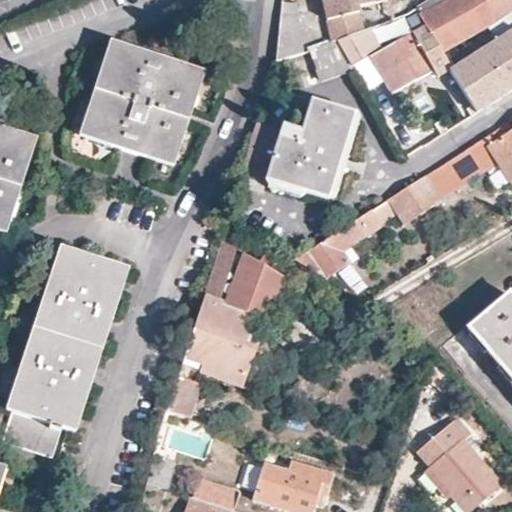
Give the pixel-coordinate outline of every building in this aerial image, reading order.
[(320,0),(331,46),(344,41),(364,34),(358,7),(387,0),(320,0)] [(453,71),(442,53),(493,25),(492,22),(511,10),(511,9),(506,0),(430,0),(417,8),(418,9),(421,14),(414,18),(411,20),(418,32),(375,57),(391,98),(432,72),(438,81),(449,74),(453,71)] [(307,54),(303,17),(299,3),(285,2),(279,64),(307,54)] [(381,47),(372,31),(364,34),(344,41),(353,66),(368,59),(366,56),(381,47)] [(449,74),(475,116),(511,92),(511,33),(453,71),(449,74)] [(331,46),(312,52),(323,82),(354,71),(353,66),(344,41),(331,46)] [(170,166),(201,71),(117,44),(86,139),(170,166)] [(342,168),(358,116),(315,101),(305,131),(286,125),(266,119),(247,175),(267,182),(330,203),(342,168)] [(0,233),(2,234),(32,139),(0,128),(0,233)] [(511,136),(489,151),(484,143),(443,170),(456,193),(499,165),(511,185),(511,136)] [(456,193),(443,170),(392,201),(401,215),(407,225),(456,193)] [(392,201),(296,263),(327,281),(350,265),(343,255),(384,229),(382,226),(401,215),(392,201)] [(285,280),(224,244),(206,299),(185,360),(207,367),(239,377),(254,333),(259,319),(259,318),(258,317),(269,321),(285,280)] [(69,433),(125,268),(67,249),(2,442),(2,443),(3,443),(3,444),(4,444),(51,460),(61,430),(69,433)] [(357,296),(366,288),(348,267),(339,276),(357,296)] [(511,298),(511,296),(472,329),(511,376),(511,298)] [(207,367),(185,360),(178,379),(200,387),(207,367)] [(200,387),(178,379),(166,414),(189,421),(200,387)] [(487,511),(511,489),(470,447),(477,440),(463,425),(426,462),(435,471),(440,477),(464,502),(458,508),(461,511),(487,511)] [(175,460),(155,455),(146,485),(154,487),(166,491),(175,460)] [(328,497),(335,476),(295,463),(292,472),(267,465),(255,501),(288,511),(313,511),(316,505),(324,507),(328,497)] [(433,483),(458,508),(464,502),(440,477),(433,483)] [(198,484),(193,500),(231,511),(233,511),(239,497),(198,484)] [(154,487),(146,485),(145,492),(152,495),(154,487)] [(231,511),(193,500),(189,511),(231,511)]
